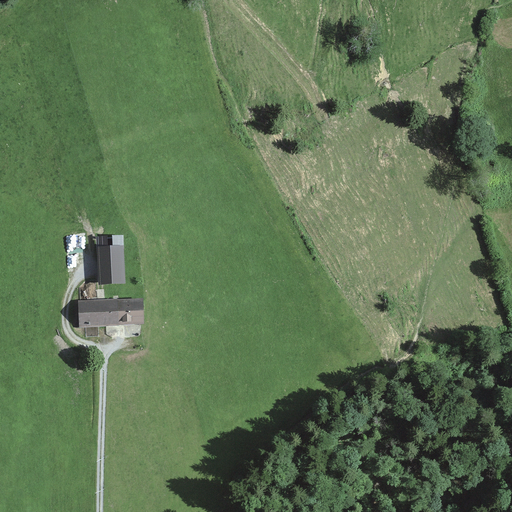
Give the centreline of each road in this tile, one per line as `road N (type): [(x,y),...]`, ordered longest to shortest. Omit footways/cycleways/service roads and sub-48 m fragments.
road 1 (track): [(76,195),(91,239),(66,324),(103,360),(99,511)]
road 2 (track): [(76,195),(0,14)]
road 3 (track): [(233,0),(290,62),(322,70),(338,0)]
